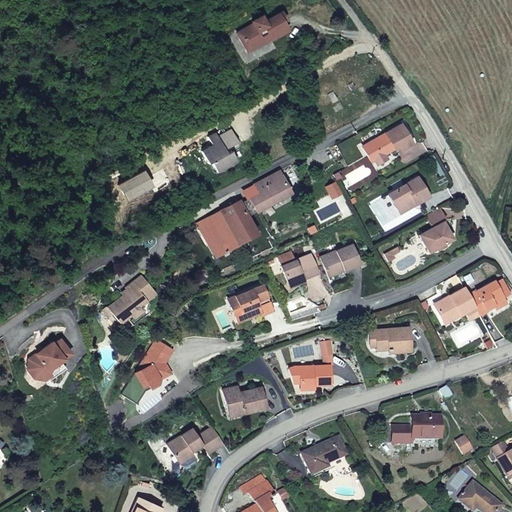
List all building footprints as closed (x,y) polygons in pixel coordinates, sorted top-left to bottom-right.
[(283,13),(278,16),(283,27),(289,24),(283,13)] [(283,27),(278,16),(266,21),(263,15),(253,20),(254,23),(241,30),(245,38),(241,40),(247,52),(264,43),(263,41),(270,38),(272,43),(288,36),(283,27)] [(237,32),(241,40),(245,38),(241,30),(237,32)] [(378,160),(379,162),(388,157),(387,155),(390,153),(391,147),(394,145),(397,149),(402,150),(414,143),(404,125),(366,146),(374,162),(378,160)] [(200,156),(206,167),(209,165),(216,175),(235,163),(229,152),(227,154),(225,151),(236,145),(228,131),(216,139),(214,135),(205,140),(211,149),(200,156)] [(388,157),(379,162),(380,165),(390,160),(388,157)] [(249,198),(256,211),(290,193),(288,188),(293,185),(290,179),(284,182),(279,171),(253,184),(258,193),(249,198)] [(420,178),(390,195),(400,212),(416,203),(417,206),(431,198),(420,178)] [(249,198),(240,203),(246,216),(256,211),(249,198)] [(238,201),(219,211),(238,245),(241,251),(257,243),(253,235),(256,234),(246,216),(240,203),(238,201)] [(446,222),(440,209),(427,216),(433,229),(419,236),(429,253),(437,248),(444,245),(453,240),(443,224),(446,222)] [(238,245),(219,211),(194,224),(213,258),(238,245)] [(355,245),(321,258),(328,277),(362,263),(355,245)] [(393,255),(390,251),(384,255),(388,263),(395,259),(393,255)] [(280,267),(286,282),(302,277),(302,279),(318,273),(312,255),(280,267)] [(127,292),(115,301),(103,310),(108,317),(112,315),(119,324),(121,323),(130,316),(131,318),(141,310),(138,306),(139,305),(145,300),(154,293),(140,276),(124,288),(127,292)] [(302,277),(286,282),(288,287),(304,282),(302,279),(302,277)] [(502,282),(469,297),(475,309),(479,317),(493,307),(504,302),(503,300),(510,296),(502,282)] [(263,285),(236,297),(239,304),(231,308),(237,320),(260,311),(262,316),(274,311),(263,285)] [(469,297),(464,289),(433,306),(442,322),(458,314),(459,317),(466,314),(475,309),(469,297)] [(239,304),(236,297),(228,300),(231,308),(239,304)] [(119,324),(123,330),(124,330),(146,314),(146,307),(148,304),(145,300),(139,305),(138,306),(141,310),(131,318),(130,316),(121,323),(119,324)] [(506,307),(504,302),(493,307),(496,312),(506,307)] [(479,317),(475,309),(466,314),(469,322),(479,317)] [(443,325),(459,317),(458,314),(442,322),(443,325)] [(374,331),(375,346),(375,350),(387,349),(397,349),(397,352),(409,351),(407,328),(374,331)] [(58,337),(51,342),(48,339),(26,358),(25,368),(38,387),(64,368),(59,362),(70,353),(58,337)] [(447,357),(448,363),(457,361),(455,355),(447,357)] [(298,382),(298,386),(313,385),(329,385),(328,366),(297,367),(287,370),(291,383),(298,382)] [(438,391),(444,400),(452,396),(446,387),(438,391)] [(261,388),(239,393),(236,394),(234,388),(222,391),(226,408),(231,407),(233,416),(266,408),(261,388)] [(440,417),(411,417),(411,427),(392,427),(392,443),(411,444),(411,438),(440,439),(440,417)] [(222,445),(211,428),(196,437),(191,429),(166,445),(176,461),(190,452),(201,445),(206,454),(222,445)] [(472,448),(464,435),(453,442),(460,455),(472,448)] [(352,474),(338,437),(300,455),(312,478),(335,468),(341,476),(345,476),(352,474)] [(511,450),(509,453),(503,441),(491,448),(497,459),(496,460),(508,479),(511,477),(511,450)] [(192,456),(190,452),(176,461),(178,464),(192,456)] [(249,493),(258,488),(253,479),(239,487),(244,495),(249,493)] [(258,488),(249,493),(256,506),(245,511),(273,511),(267,500),(275,495),(267,483),(258,488)] [(471,483),(457,500),(471,511),(474,507),(480,511),(495,511),(500,505),(471,483)] [(131,511),(159,511),(161,507),(137,497),(131,511)]
